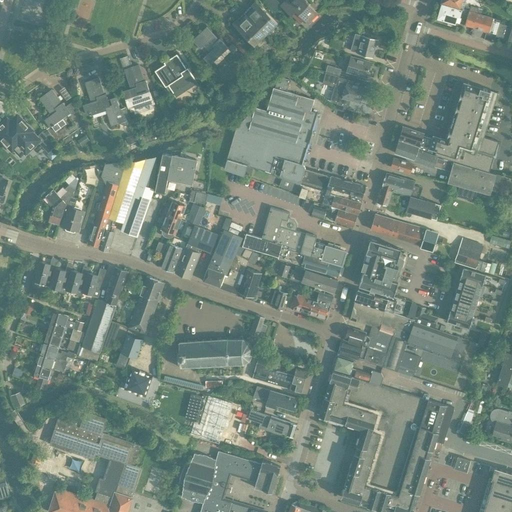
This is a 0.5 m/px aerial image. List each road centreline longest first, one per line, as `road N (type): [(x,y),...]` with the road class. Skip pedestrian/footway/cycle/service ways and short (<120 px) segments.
road 1 (residential): [(39,243),(119,258),(333,331)]
road 2 (residential): [(0,85),(12,88),(52,64),(173,29),(198,0)]
road 3 (residential): [(426,0),(376,169)]
road 4 (unclassified): [(333,331),(288,490)]
road 5 (residential): [(361,231),(416,249),(424,257),(413,297),(443,306)]
road 6 (residential): [(39,243),(2,361)]
